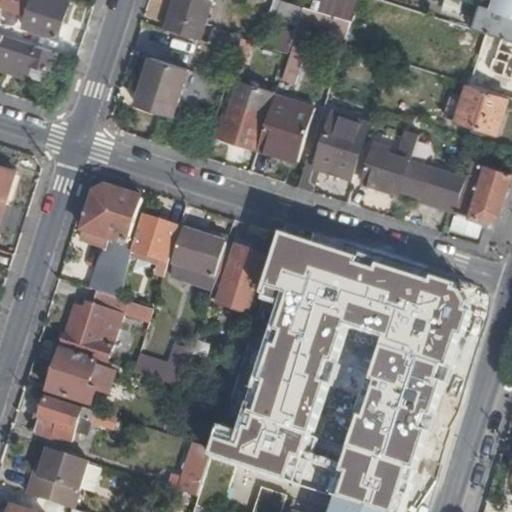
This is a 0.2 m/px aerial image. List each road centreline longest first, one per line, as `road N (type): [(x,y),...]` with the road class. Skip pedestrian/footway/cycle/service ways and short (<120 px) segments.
road 1 (residential): [(77,144),(511,283)]
road 2 (residential): [(0,385),(77,144)]
road 3 (residential): [(511,304),(445,511)]
road 4 (residential): [(77,144),(125,0)]
